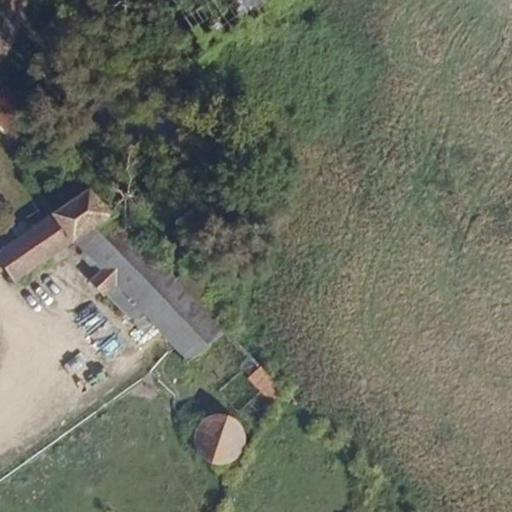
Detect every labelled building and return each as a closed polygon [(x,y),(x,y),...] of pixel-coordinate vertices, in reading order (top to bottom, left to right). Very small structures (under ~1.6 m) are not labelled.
[(158,0),(191,46),(260,0),(158,0)] [(18,119),(0,98),(0,126),(3,131),(18,119)] [(220,302),(180,256),(157,275),(75,181),(30,213),(0,233),(0,273),(2,277),(60,237),(72,251),(65,256),(80,276),(71,284),(86,299),(90,296),(126,336),(137,327),(164,357),(202,328),(198,322),(220,302)] [(258,388),(229,357),(218,368),(251,405),(258,388)] [(206,425),(205,418),(202,411),(199,406),(194,404),(188,404),(181,408),(175,414),(172,422),(171,429),(174,436),(177,437),(182,438),(189,440),(197,438),(203,434),(205,429),(206,425)]
